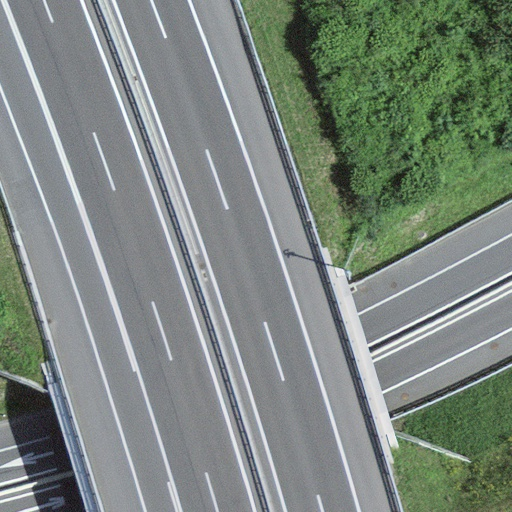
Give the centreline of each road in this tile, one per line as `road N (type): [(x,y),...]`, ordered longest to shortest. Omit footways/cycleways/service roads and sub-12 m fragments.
road 1 (motorway): [(511,253),(319,350),(153,418),(0,466)]
road 2 (motorway): [(322,511),(150,0)]
road 3 (motorway): [(22,511),(166,467),(511,308)]
road 4 (motorway): [(43,0),(169,356)]
road 5 (motorway): [(0,42),(36,138),(169,356)]
road 6 (motorway): [(169,356),(217,511)]
